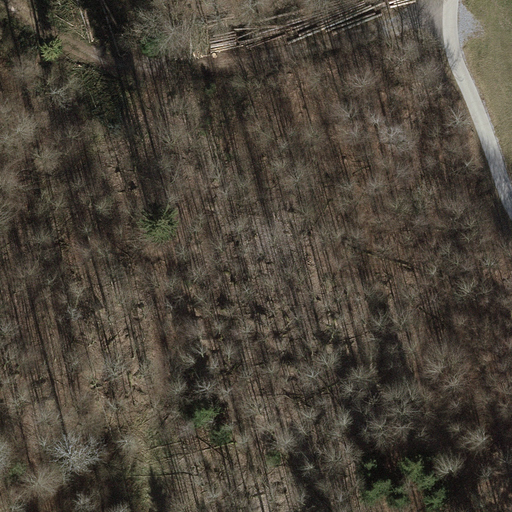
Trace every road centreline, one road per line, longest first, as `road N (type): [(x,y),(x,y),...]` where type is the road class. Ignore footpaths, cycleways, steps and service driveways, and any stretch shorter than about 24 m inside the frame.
road 1 (track): [(511,61),(476,48),(452,12),(242,54),(144,60),(61,35),(10,0)]
road 2 (unclassified): [(511,207),(454,53),(452,12)]
